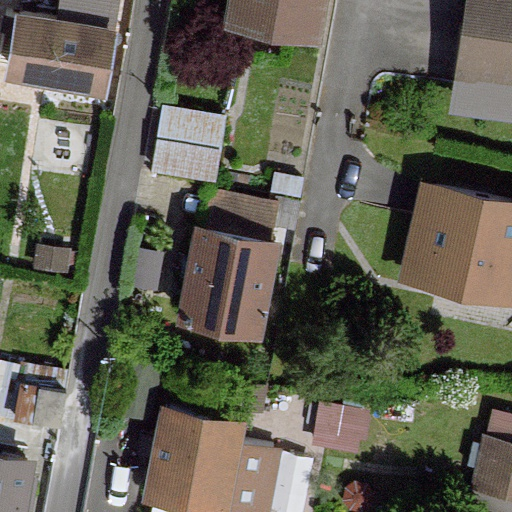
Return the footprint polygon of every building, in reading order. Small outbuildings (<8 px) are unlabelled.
[(107,78),(119,0),(67,0),(65,18),(15,10),(12,23),(24,25),(18,64),(107,78)] [(238,0),(236,10),(318,25),(322,0),(238,0)] [(511,63),(511,0),(471,0),(464,57),(511,63)] [(253,114),(209,106),(203,134),(247,143),(253,114)] [(240,174),(247,143),(203,134),(197,165),(240,174)] [(276,215),(280,184),(205,175),(201,206),(276,215)] [(511,194),(437,177),(417,264),(511,285),(511,194)] [(209,220),(191,311),(264,324),(281,234),(209,220)] [(0,407),(64,419),(70,385),(29,378),(31,371),(0,365),(0,407)] [(241,370),(237,393),(271,399),(275,376),(241,370)] [(173,398),(157,487),(271,508),(284,440),(245,433),(249,412),(173,398)] [(491,423),(511,425),(511,400),(494,398),(491,423)] [(511,435),(484,429),(474,477),(511,485),(511,435)] [(20,511),(31,456),(0,450),(0,511),(20,511)]
